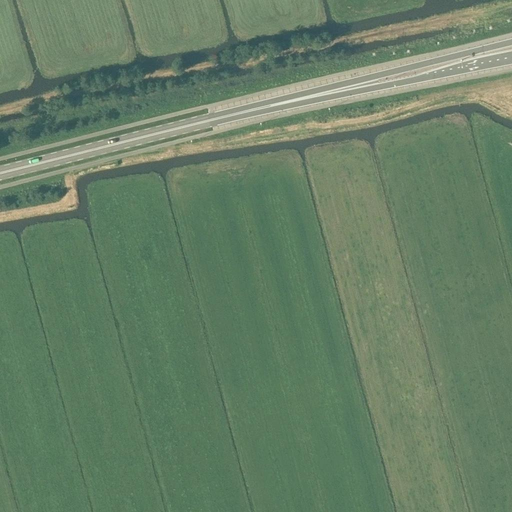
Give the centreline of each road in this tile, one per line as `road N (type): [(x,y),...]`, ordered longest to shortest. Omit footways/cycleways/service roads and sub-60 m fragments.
road 1 (primary): [(0,173),(293,101)]
road 2 (primary): [(511,43),(293,101)]
road 3 (primary): [(293,101),(511,59)]
